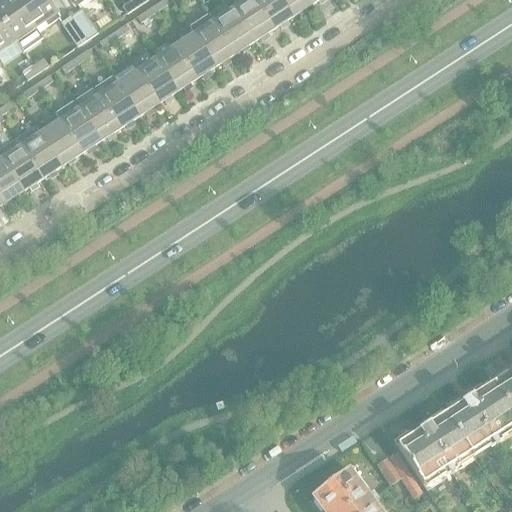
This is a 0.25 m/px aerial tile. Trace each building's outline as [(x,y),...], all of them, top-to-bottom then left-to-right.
[(36,30),(16,0),(0,0),(2,4),(0,5),(0,20),(16,44),(36,30)] [(59,20),(45,0),(16,0),(36,30),(45,24),(48,28),(59,20)] [(148,2),(146,0),(134,0),(132,1),(137,9),(148,2)] [(273,31),(252,0),(249,0),(233,11),(254,44),(260,40),(262,42),(269,37),(267,35),(273,31)] [(292,19),(279,0),(252,0),(273,31),(279,28),(281,30),(288,25),(286,23),(292,19)] [(311,7),(307,0),(279,0),(292,19),(298,15),(300,18),(307,13),(306,10),(311,7)] [(137,9),(132,1),(122,8),(127,16),(137,9)] [(154,16),(167,7),(163,1),(150,10),(154,16)] [(140,25),(154,16),(150,10),(137,19),(140,25)] [(98,35),(81,11),(71,18),(87,42),(98,35)] [(254,44),(233,11),(213,23),(235,56),(241,52),(242,55),(250,50),(248,48),(254,44)] [(235,56),(213,23),(208,16),(189,29),(194,36),(215,69),(221,65),(222,68),(230,63),(228,60),(235,56)] [(87,42),(71,18),(61,25),(77,49),(87,42)] [(0,54),(16,44),(0,20),(0,54)] [(116,41),(129,32),(125,27),(112,35),(116,41)] [(102,50),(116,41),(112,35),(99,44),(102,50)] [(215,69),(194,36),(175,48),(196,81),(202,78),(203,80),(211,75),(209,73),(215,69)] [(196,81),(175,48),(155,61),(177,94),(183,90),(184,92),(191,88),(190,85),(196,81)] [(78,66),(91,57),(87,52),(74,61),(78,66)] [(48,68),(43,61),(32,68),(37,75),(48,68)] [(64,75),(78,66),(74,61),(61,70),(64,75)] [(177,94),(155,61),(136,73),(158,106),(164,102),(165,105),(172,100),(171,98),(177,94)] [(158,106),(136,73),(132,67),(113,79),(139,119),(144,115),(146,117),(153,112),(152,110),(158,106)] [(37,75),(32,68),(22,75),(27,82),(37,75)] [(39,92),(53,83),(49,77),(36,86),(39,92)] [(139,119),(113,79),(112,78),(93,90),(119,131),(125,127),(127,130),(134,125),(133,122),(139,119)] [(26,101),(39,92),(36,86),(22,95),(26,101)] [(119,131),(93,90),(74,103),(100,143),(106,140),(108,142),(115,137),(113,135),(119,131)] [(0,116),(1,117),(14,109),(11,103),(0,110),(0,116)] [(100,143),(74,103),(54,115),(59,123),(81,156),(87,152),(89,154),(96,150),(94,147),(100,143)] [(81,156),(59,123),(40,136),(61,169),(67,165),(69,167),(76,162),(74,160),(81,156)] [(61,169),(40,136),(35,128),(16,141),(42,181),(48,177),(50,179),(57,175),(55,172),(61,169)] [(42,181),(16,141),(0,151),(0,158),(23,194),(29,190),(30,192),(38,187),(36,185),(42,181)] [(23,194),(0,158),(0,200),(4,206),(10,202),(11,204),(19,200),(17,197),(23,194)] [(511,373),(493,386),(511,416),(511,373)] [(496,440),(511,429),(511,416),(493,386),(445,417),(471,456),(490,444),(493,449),(497,447),(500,445),(496,440)] [(448,471),(471,456),(445,417),(397,448),(426,492),(451,476),(448,471)] [(400,462),(395,455),(387,460),(391,467),(400,462)] [(390,487),(400,481),(396,474),(391,467),(387,460),(377,467),(390,487)] [(404,469),(400,462),(391,467),(396,474),(404,469)] [(408,475),(404,469),(396,474),(400,481),(408,475)] [(378,503),(375,500),(373,496),(368,500),(347,473),(343,475),(342,474),(333,481),(334,483),(312,499),(315,503),(314,504),(319,511),(376,511),(373,507),(378,503)] [(413,482),(408,475),(400,481),(404,487),(413,482)] [(417,489),(413,482),(404,487),(409,494),(417,489)] [(421,496),(417,489),(409,494),(413,501),(421,496)]
